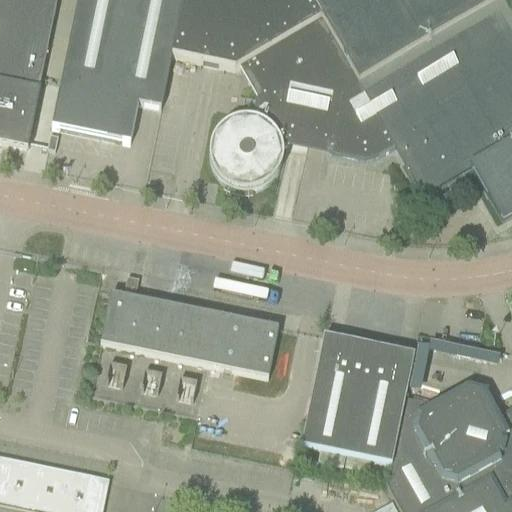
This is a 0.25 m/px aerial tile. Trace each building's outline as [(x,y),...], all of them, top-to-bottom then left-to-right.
[(0,0),(0,148),(26,154),(56,0),(0,0)] [(159,114),(170,62),(182,0),(76,0),(50,132),(128,148),(136,109),(159,114)] [(377,162),(394,152),(304,0),(182,0),(170,62),(234,76),(243,70),(261,99),(255,103),(251,123),(247,123),(244,123),(241,123),(237,123),(234,124),(231,125),(228,126),(225,128),(222,130),(220,132),(217,134),(215,137),(213,139),(212,142),(210,145),(209,148),(208,151),(207,155),(207,158),(207,161),(207,164),(208,168),(209,171),(210,174),(211,177),(213,179),(215,182),(217,185),(219,187),(222,189),(225,191),(228,193),(232,194),(235,195),(239,196),(242,196),(246,197),(250,196),(253,196),(256,195),(260,193),(263,192),(265,190),(268,188),(270,186),(273,183),(275,181),(276,178),(278,175),(279,172),(280,169),(281,165),(281,162),(281,159),(281,155),(281,152),(287,151),(290,138),(329,146),(327,159),(358,165),(360,166),(363,166),(365,166),(368,165),(370,165),(373,164),(375,163),(377,162)] [(304,0),(394,152),(422,200),(470,172),(502,226),(511,220),(511,55),(505,44),(511,39),(511,25),(500,5),(509,0),(304,0)] [(45,155),(53,156),(56,142),(48,141),(45,155)] [(123,293),(135,296),(137,284),(125,282),(123,293)] [(98,349),(205,371),(266,383),(277,333),(109,299),(98,349)] [(318,361),(299,451),(390,471),(385,492),(396,511),(511,511),(511,411),(496,420),(483,395),(478,394),(466,391),(435,408),(412,401),(411,405),(404,404),(413,361),(322,342),(318,361)] [(497,377),(499,365),(429,350),(426,362),(497,377)] [(429,356),(416,354),(407,399),(420,402),(429,356)] [(104,387),(121,391),(125,373),(108,370),(104,387)] [(139,394),(157,398),(160,380),(143,377),(139,394)] [(173,402),(190,406),(194,387),(177,384),(173,402)] [(0,508),(18,511),(102,511),(108,485),(95,483),(89,481),(0,462),(0,508)]
